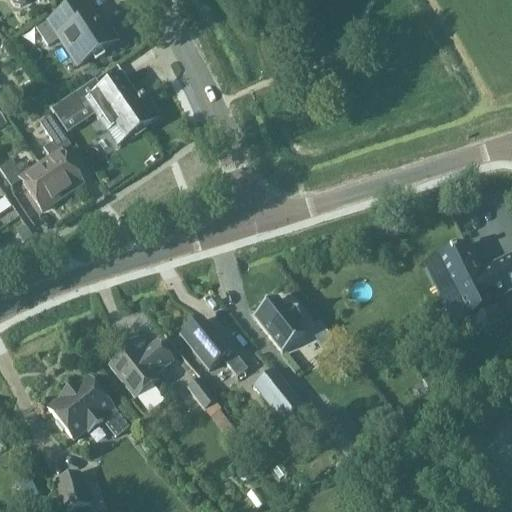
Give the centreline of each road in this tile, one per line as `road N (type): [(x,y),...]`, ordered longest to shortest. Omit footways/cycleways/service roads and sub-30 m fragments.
road 1 (unclassified): [(253,224),(511,143)]
road 2 (tertiary): [(0,312),(99,271),(253,224)]
road 3 (tertiary): [(253,224),(201,82),(149,0)]
